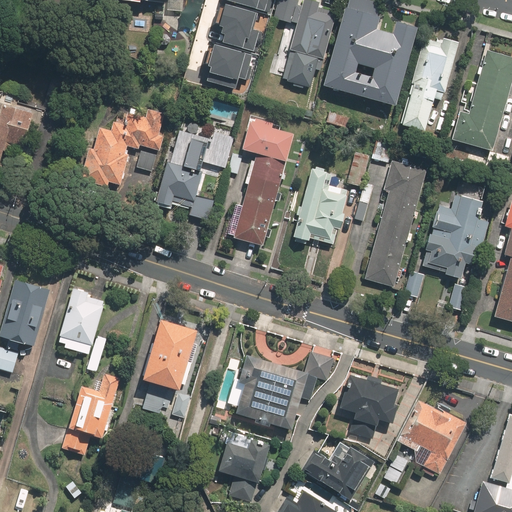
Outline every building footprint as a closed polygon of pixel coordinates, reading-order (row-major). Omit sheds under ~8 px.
[(285,77),(312,85),(320,57),(325,58),(339,12),(320,6),(321,0),(285,0),(280,17),(301,23),(285,77)] [(241,40),(249,15),(217,5),(209,30),(241,40)] [(400,102),(420,25),(400,19),(398,31),(382,27),(385,15),(349,6),(328,83),(400,102)] [(444,101),(460,38),(446,34),(444,41),(426,36),(403,121),(428,128),(436,98),(444,101)] [(229,77),(237,52),(204,42),(197,68),(229,77)] [(511,83),(511,54),(489,48),(473,109),(463,107),(455,138),(495,148),(511,83)] [(0,165),(2,167),(15,122),(32,127),(38,109),(18,103),(21,95),(0,88),(0,165)] [(219,123),(238,127),(243,108),(210,100),(207,114),(220,117),(219,123)] [(124,187),(132,147),(141,148),(142,144),(162,149),(169,115),(128,106),(125,120),(116,118),(113,128),(101,125),(96,149),(91,148),(85,179),(124,187)] [(266,244),(296,132),(274,126),(275,122),(253,116),(245,147),(256,150),(247,182),(251,183),(246,204),(239,203),(231,232),(238,234),(237,236),(266,244)] [(226,167),(232,139),(181,126),(173,163),(169,162),(160,199),(175,203),(176,200),(193,204),(190,214),(213,220),(218,199),(199,195),(207,163),(226,167)] [(377,141),(373,157),(389,161),(393,145),(377,141)] [(244,151),(234,149),(230,170),(239,172),(244,151)] [(362,184),(370,153),(356,149),(348,180),(362,184)] [(158,153),(141,150),(138,166),(155,169),(158,153)] [(428,168),(394,159),(385,190),(390,192),(366,279),(396,287),(428,168)] [(304,206),(300,205),(298,214),(302,215),(297,234),(335,244),(340,226),(343,227),(347,211),(344,210),(350,187),(337,184),(340,174),(314,167),(304,206)] [(361,200),(369,203),(375,184),(367,181),(361,200)] [(469,262),(475,264),(479,249),(483,249),(490,221),(480,218),(485,200),(457,193),(454,206),(439,202),(424,266),(466,276),(469,262)] [(369,203),(361,200),(355,218),(364,221),(369,203)] [(511,259),(497,315),(511,318),(511,200),(506,224),(511,225),(511,233),(507,253),(511,254),(511,259)] [(418,296),(424,271),(412,268),(406,293),(418,296)] [(52,284),(17,275),(2,334),(9,336),(6,346),(21,350),(23,342),(36,345),(52,284)] [(464,309),(468,286),(456,284),(451,306),(464,309)] [(91,291),(75,287),(62,339),(67,340),(65,345),(92,352),(106,299),(90,294),(91,291)] [(182,388),(200,328),(165,317),(147,377),(182,388)] [(100,370),(107,337),(97,335),(89,368),(100,370)] [(21,350),(6,346),(0,344),(0,367),(16,372),(21,350)] [(303,395),(311,398),(318,376),(329,379),(336,358),(311,350),(306,369),(251,352),(242,379),(237,377),(229,401),(242,405),(240,411),(257,417),(256,420),(273,425),(274,422),(293,427),(303,395)] [(106,436),(123,377),(106,373),(101,390),(83,385),(65,446),(89,453),(95,433),(106,436)] [(382,416),(396,420),(400,403),(397,402),(401,386),(355,375),(350,394),(346,393),(343,406),(359,410),(357,416),(381,422),(382,416)] [(185,416),(191,394),(180,392),(175,414),(185,416)] [(399,440),(417,449),(417,460),(443,473),(467,422),(419,400),(399,440)] [(511,413),(510,413),(490,475),(511,481),(511,413)] [(257,479),(262,480),(272,442),(231,431),(221,469),(236,473),(231,494),(252,500),(257,479)] [(376,459),(341,439),(331,455),(320,449),(307,471),(354,498),(376,459)] [(142,476),(161,480),(167,453),(134,445),(123,489),(138,492),(142,476)] [(410,462),(398,455),(386,475),(398,482),(410,462)] [(350,511),(353,508),(295,472),(283,491),(289,494),(278,511),(350,511)] [(511,511),(511,487),(484,480),(475,511),(511,511)] [(73,481),(66,485),(76,497),(82,493),(73,481)] [(392,487),(381,482),(376,492),(387,497),(392,487)]
